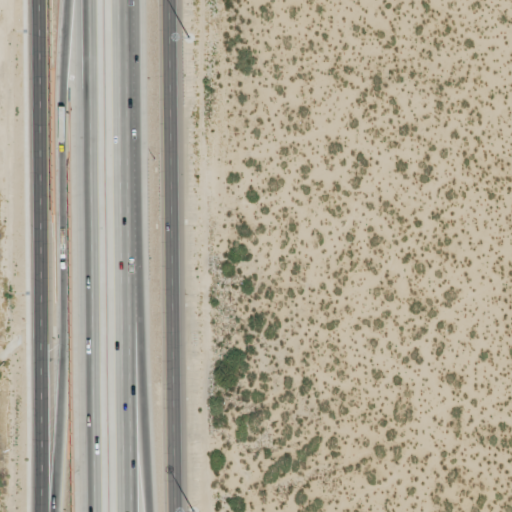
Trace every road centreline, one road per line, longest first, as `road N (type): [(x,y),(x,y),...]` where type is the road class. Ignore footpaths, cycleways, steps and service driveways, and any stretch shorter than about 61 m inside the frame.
road 1 (motorway): [(65,0),(68,380),(59,511)]
road 2 (secondary): [(176,511),(167,0)]
road 3 (secondary): [(36,0),(45,511)]
road 4 (motorway): [(86,182),(86,511)]
road 5 (motorway): [(154,511),(127,193)]
road 6 (motorway): [(129,511),(127,193)]
road 7 (motorway): [(127,193),(125,0)]
road 8 (motorway): [(82,0),(86,182)]
